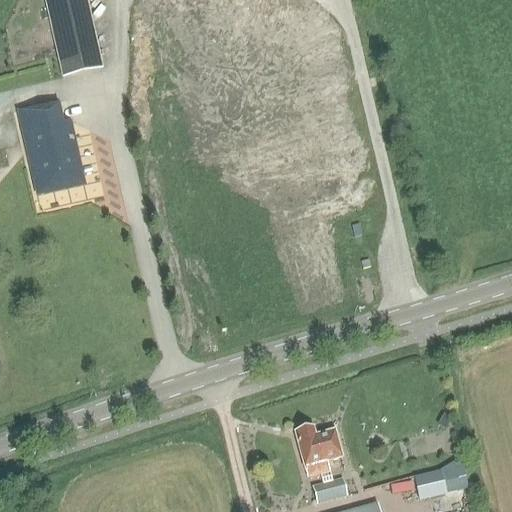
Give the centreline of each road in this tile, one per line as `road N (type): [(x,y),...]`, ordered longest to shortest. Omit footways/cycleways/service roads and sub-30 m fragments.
road 1 (tertiary): [(0,451),(511,282)]
road 2 (track): [(247,511),(217,375)]
